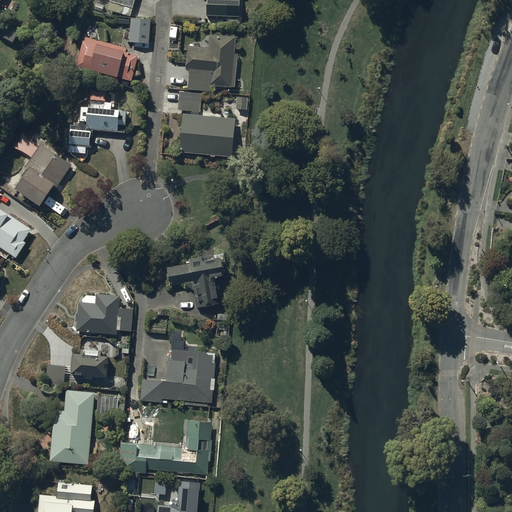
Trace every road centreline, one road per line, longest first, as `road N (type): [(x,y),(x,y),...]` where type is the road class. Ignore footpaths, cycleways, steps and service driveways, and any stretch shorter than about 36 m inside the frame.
road 1 (unclassified): [(511,56),(471,200),(453,333)]
road 2 (residential): [(0,358),(74,247),(144,206)]
road 3 (unclassified): [(453,333),(452,511)]
